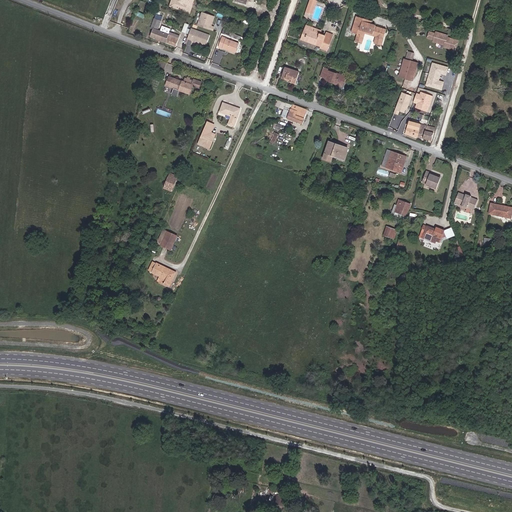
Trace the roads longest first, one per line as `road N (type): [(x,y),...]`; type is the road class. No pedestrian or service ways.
road 1 (primary): [(511,470),(120,373),(0,359)]
road 2 (primary): [(0,372),(124,388),(511,483)]
road 3 (residential): [(21,0),(511,183)]
road 4 (track): [(463,511),(440,507),(428,477),(100,396),(0,385)]
